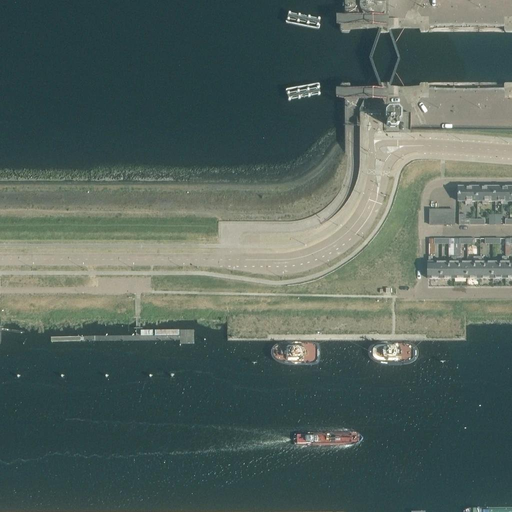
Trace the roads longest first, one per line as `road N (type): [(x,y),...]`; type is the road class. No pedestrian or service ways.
road 1 (tertiary): [(0,259),(281,259),(335,242),(364,216)]
road 2 (tertiary): [(372,145),(372,0)]
